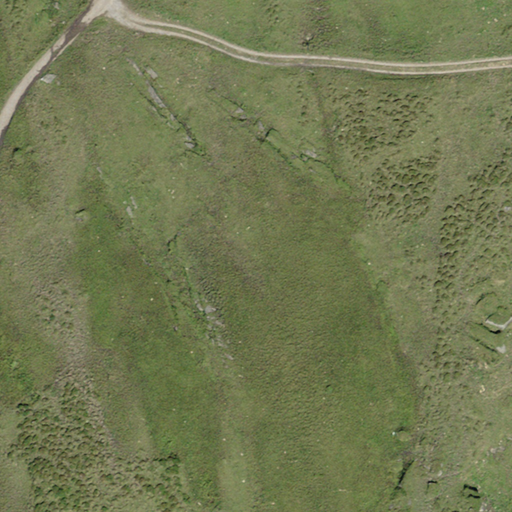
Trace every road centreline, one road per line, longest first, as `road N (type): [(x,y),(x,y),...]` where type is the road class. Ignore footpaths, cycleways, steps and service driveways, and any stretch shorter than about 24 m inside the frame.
road 1 (track): [(511,66),(421,71),(250,60),(183,32),(127,23),(103,0)]
road 2 (track): [(0,137),(11,104),(103,0)]
